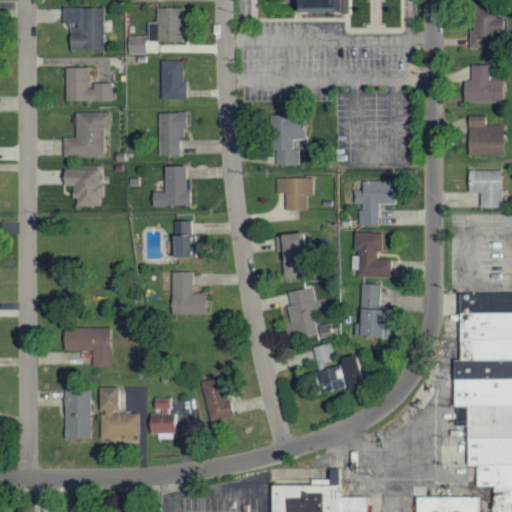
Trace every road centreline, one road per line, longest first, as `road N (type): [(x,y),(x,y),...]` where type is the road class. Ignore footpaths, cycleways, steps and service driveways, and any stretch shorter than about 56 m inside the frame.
road 1 (residential): [(262,458),(366,420),(413,376),(429,344),(433,0)]
road 2 (residential): [(30,481),(27,0)]
road 3 (residential): [(286,452),(240,225),(225,0)]
road 4 (residential): [(0,481),(127,479),(262,458)]
